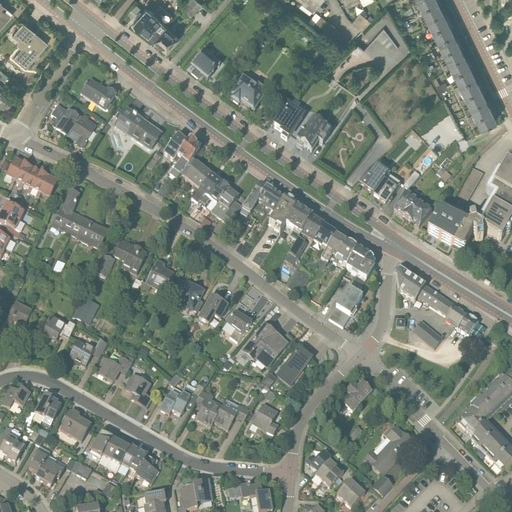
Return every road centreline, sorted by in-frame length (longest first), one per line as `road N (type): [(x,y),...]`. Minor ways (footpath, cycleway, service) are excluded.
road 1 (residential): [(358,354),(195,234),(16,137)]
road 2 (primary): [(80,32),(326,212),(396,246)]
road 3 (primary): [(396,246),(92,18)]
road 4 (residential): [(292,475),(199,464),(41,377),(0,381)]
road 5 (residential): [(510,511),(358,354)]
road 6 (residential): [(292,475),(306,411),(358,354)]
road 7 (primary): [(396,246),(511,316)]
road 8 (residential): [(511,112),(456,0)]
road 9 (unclassified): [(16,137),(80,32)]
road 10 (residential): [(358,354),(384,320),(387,261),(396,246)]
